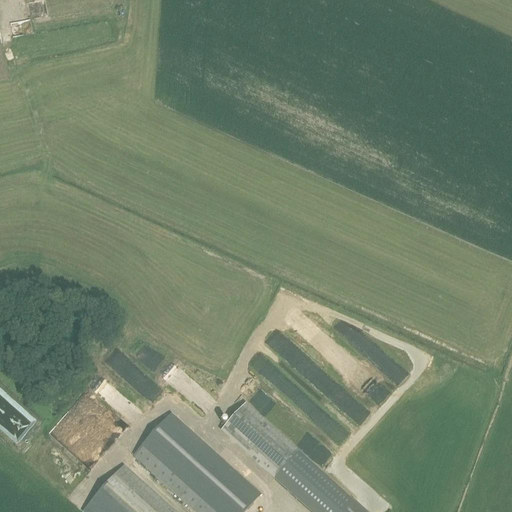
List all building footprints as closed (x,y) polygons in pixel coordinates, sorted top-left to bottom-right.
[(18,37),(7,41),(15,61),(26,57),(18,37)] [(305,318),(308,329),(316,326),(312,316),(305,318)] [(158,352),(149,362),(165,377),(174,367),(158,352)] [(90,421),(87,424),(94,432),(100,425),(91,417),(100,408),(90,399),(78,411),(90,421)] [(319,511),(343,511),(353,502),(246,405),(226,428),(319,511)] [(360,409),(354,413),(364,424),(369,419),(360,409)] [(20,445),(34,431),(29,425),(24,430),(9,414),(0,423),(0,424),(6,431),(10,427),(5,423),(6,422),(20,435),(15,440),(20,445)] [(110,445),(98,432),(89,442),(101,454),(110,445)] [(135,457),(195,511),(175,511),(126,467),(85,511),(238,511),(153,437),(135,457)]
